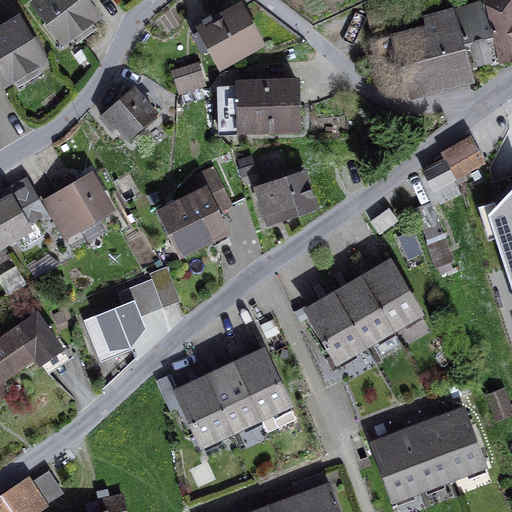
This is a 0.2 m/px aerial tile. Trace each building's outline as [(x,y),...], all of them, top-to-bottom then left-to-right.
[(40,0),(35,4),(64,42),(71,37),(91,22),(98,16),(87,3),(85,0),(40,0)] [(511,4),(511,0),(482,0),(483,2),(498,62),(511,58),(511,4)] [(457,20),(469,69),(498,62),(483,2),(468,7),(471,15),(457,20)] [(405,4),(370,12),(377,41),(412,33),(408,18),(405,4)] [(457,20),(471,15),(468,7),(454,11),(457,20)] [(214,49),(223,64),(259,43),(239,10),(224,19),(215,25),(212,19),(211,18),(204,22),(207,29),(194,37),(204,55),(214,49)] [(434,88),(472,79),(469,69),(457,20),(454,11),(425,20),(434,57),(427,59),(434,88)] [(224,19),(220,14),(212,19),(215,25),(224,19)] [(427,59),(434,57),(425,20),(424,15),(408,18),(412,33),(377,41),(373,42),(385,95),(406,89),(408,95),(434,88),(427,59)] [(0,71),(3,76),(7,83),(14,78),(36,65),(43,61),(19,20),(0,31),(0,71)] [(71,37),(77,45),(97,30),(91,22),(71,37)] [(173,72),(179,94),(205,86),(198,64),(173,72)] [(238,84),(254,84),(256,64),(236,69),(238,84)] [(14,78),(19,87),(41,74),(36,65),(14,78)] [(221,133),(298,130),(296,82),(254,84),(238,84),(236,85),(236,92),(220,93),(221,133)] [(116,124),(129,138),(156,114),(134,89),(101,118),(111,129),(116,124)] [(499,152),(488,133),(474,142),(485,161),(464,173),(467,179),(479,200),(502,189),(486,160),(499,152)] [(455,178),(458,184),(467,179),(464,173),(485,161),(474,142),(443,157),(445,161),(455,178)] [(234,150),(235,160),(246,158),(245,148),(234,150)] [(459,194),(453,179),(455,178),(445,161),(425,172),(441,202),(459,194)] [(240,170),(245,185),(260,180),(255,165),(240,170)] [(225,233),(226,232),(216,212),(212,204),(227,197),(213,169),(198,177),(200,180),(188,186),(193,197),(160,214),(181,254),(211,239),(213,244),(227,237),(225,233)] [(257,189),(269,224),(317,208),(304,172),(257,189)] [(79,229),(112,210),(93,175),(76,185),(71,176),(62,181),(67,190),(45,202),(71,248),(85,240),(79,229)] [(30,185),(26,179),(1,194),(4,200),(30,185)] [(36,221),(47,214),(30,185),(4,200),(1,194),(0,194),(0,241),(2,246),(18,236),(25,247),(45,235),(36,221)] [(511,192),(487,219),(511,308),(511,192)] [(216,212),(231,205),(227,197),(212,204),(216,212)] [(428,240),(443,235),(432,206),(417,212),(428,240)] [(389,209),(371,222),(380,234),(398,221),(389,209)] [(429,244),(438,268),(453,263),(444,239),(429,244)] [(49,256),(29,268),(36,279),(61,265),(49,256)] [(421,314),(390,262),(363,278),(393,330),(421,314)] [(0,279),(9,295),(26,286),(16,269),(0,278),(0,279)] [(156,288),(161,307),(179,300),(166,269),(151,275),(153,279),(156,288)] [(335,294),(365,346),(393,330),(363,278),(335,294)] [(144,305),(147,312),(161,307),(156,288),(153,279),(119,293),(123,305),(84,321),(98,355),(129,342),(146,327),(141,315),(138,308),(144,305)] [(462,287),(465,297),(472,295),(469,285),(462,287)] [(307,310),(337,362),(365,346),(335,294),(307,310)] [(141,315),(147,312),(144,305),(138,308),(141,315)] [(0,381),(35,356),(40,363),(61,348),(37,315),(0,340),(0,381)] [(267,339),(280,333),(274,320),(261,326),(267,339)] [(98,355),(101,363),(132,350),(129,342),(98,355)] [(40,363),(49,375),(74,358),(65,345),(61,348),(40,363)] [(296,419),(263,351),(235,364),(260,418),(267,433),(296,419)] [(206,378),(232,432),(260,418),(235,364),(206,378)] [(190,435),(196,432),(177,391),(170,376),(157,382),(171,412),(178,409),(190,435)] [(196,432),(203,446),(232,432),(206,378),(177,391),(196,432)] [(450,386),(453,394),(469,388),(466,380),(450,386)] [(488,396),(497,418),(511,413),(503,390),(488,396)] [(463,410),(433,421),(455,477),(485,466),(463,410)] [(425,488),(455,477),(433,421),(404,432),(425,488)] [(425,488),(404,432),(373,444),(395,500),(425,488)] [(49,502),(62,493),(49,472),(35,481),(49,502)] [(277,491),(281,504),(298,497),(328,486),(324,474),(277,491)] [(0,497),(0,511),(33,511),(45,505),(28,479),(0,497)] [(303,511),(338,511),(328,486),(298,497),(303,511)] [(125,511),(122,496),(100,502),(103,511),(125,511)] [(268,508),(269,511),(303,511),(298,497),(281,504),(268,508)]
